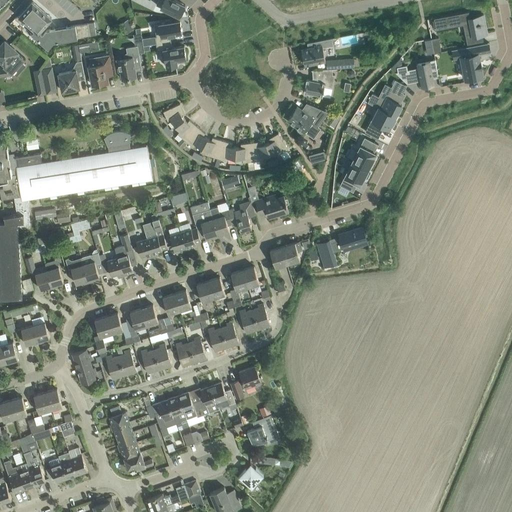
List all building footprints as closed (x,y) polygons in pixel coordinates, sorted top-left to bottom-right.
[(158,0),(156,5),(180,16),(185,5),(183,4),(180,3),(175,0),(158,0)] [(14,18),(20,24),(24,20),(35,30),(32,34),(48,48),(54,42),(96,35),(94,22),(46,30),(42,34),(39,32),(52,18),(33,1),(19,16),(14,18)] [(469,11),(434,18),(436,30),(463,25),(467,44),(483,41),(482,35),(481,29),(486,28),(484,14),(470,17),(469,11)] [(180,20),(155,24),(156,36),(155,36),(156,43),(171,41),(170,35),(182,32),(182,30),(181,27),(180,20)] [(325,61),(325,57),(326,55),(325,51),(323,49),(323,47),(333,45),(332,38),(307,43),(308,48),(301,49),(305,65),(325,61)] [(25,58),(5,40),(0,45),(0,58),(5,64),(3,66),(4,66),(0,66),(0,75),(11,74),(12,72),(17,76),(26,66),(21,62),(25,58)] [(171,41),(156,43),(157,51),(161,50),(163,62),(166,61),(167,66),(178,64),(177,62),(185,61),(184,58),(186,58),(184,46),(182,46),(179,46),(172,48),(171,41)] [(488,42),(460,48),(460,49),(462,56),(461,56),(461,58),(465,79),(483,75),(481,68),(482,68),(482,67),(480,60),(481,60),(480,59),(480,60),(479,54),(490,52),(488,42)] [(74,56),(81,55),(79,44),(72,45),(74,56)] [(135,67),(141,65),(138,46),(126,48),(127,53),(125,54),(123,56),(123,58),(117,60),(119,71),(120,71),(122,79),(137,76),(135,67)] [(109,82),(107,76),(114,74),(110,54),(89,58),(90,65),(88,65),(92,85),(109,82)] [(338,59),(338,68),(354,67),(354,58),(338,59)] [(398,71),(395,72),(407,83),(410,82),(409,79),(420,77),(422,86),(426,85),(434,84),(433,78),(439,77),(435,59),(425,61),(418,63),(419,68),(407,70),(406,65),(405,65),(397,67),(398,71)] [(80,87),(78,80),(85,79),(82,60),(76,62),(72,70),(59,73),(62,91),(80,87)] [(52,67),(41,69),(43,76),(44,75),(47,93),(57,91),(52,67)] [(311,70),(312,70),(313,77),(312,80),(307,79),(306,78),(304,92),(308,92),(308,94),(309,95),(310,96),(312,95),(313,95),(314,93),(322,95),(322,96),(324,87),(332,88),(335,74),(334,74),(334,75),(333,74),(332,69),(337,69),(337,68),(311,70)] [(38,90),(45,88),(44,82),(40,83),(40,81),(36,81),(38,90)] [(372,93),(368,102),(378,107),(396,116),(397,114),(399,115),(402,108),(400,107),(402,105),(400,104),(405,94),(403,93),(392,87),(385,100),(378,96),(372,93)] [(171,119),(175,125),(184,118),(182,115),(185,113),(180,103),(163,111),(169,121),(171,119)] [(304,131),(308,134),(315,124),(318,126),(327,112),(307,103),(302,110),(297,107),(288,120),(298,127),(298,128),(298,131),(301,132),(303,132),(304,131)] [(378,107),(366,131),(378,138),(384,126),(389,129),(391,126),(392,127),(396,119),(395,118),(396,116),(378,107)] [(177,134),(185,140),(197,126),(189,119),(187,122),(184,118),(175,125),(180,131),(177,134)] [(196,144),(202,148),(207,138),(203,136),(205,133),(197,126),(185,140),(193,147),(196,144)] [(0,182),(2,182),(3,188),(0,188),(0,190),(1,199),(14,197),(22,196),(23,200),(28,199),(37,197),(40,197),(50,195),(50,194),(64,192),(64,193),(77,191),(77,190),(91,188),(91,189),(104,187),(104,185),(118,183),(118,185),(132,182),(132,181),(145,179),(146,180),(153,179),(147,146),(140,147),(140,148),(131,150),(130,143),(131,133),(129,132),(128,131),(124,131),(120,130),(117,130),(113,131),(110,133),(106,135),(105,136),(104,137),(108,146),(109,151),(109,153),(99,155),(99,153),(86,155),(86,157),(72,159),(72,158),(58,160),(59,161),(45,163),(45,162),(42,162),(41,154),(41,153),(16,157),(9,158),(9,154),(8,147),(7,146),(3,147),(2,142),(0,142),(0,182)] [(271,141),(266,143),(270,154),(277,151),(279,154),(288,149),(283,141),(278,133),(269,138),(271,141)] [(207,155),(217,158),(222,140),(212,137),(212,140),(207,138),(202,148),(208,151),(207,155)] [(365,137),(352,161),(368,169),(369,168),(371,168),(375,160),(373,159),(376,153),(374,152),(370,150),(374,142),(365,137)] [(228,157),(235,158),(236,147),(232,146),(233,143),(222,140),(217,158),(227,161),(228,157)] [(261,141),(251,142),(253,161),(264,160),(263,156),(270,154),(266,143),(262,144),(261,141)] [(236,147),(235,158),(242,159),(243,162),(253,161),(251,142),(240,144),(241,147),(236,147)] [(310,160),(312,163),(323,159),(322,157),(318,154),(317,153),(309,155),(310,160)] [(352,161),(340,185),(350,190),(354,182),(357,184),(360,185),(363,179),(365,180),(369,172),(367,171),(368,169),(352,161)] [(224,189),(235,186),(234,184),(240,182),(238,175),(222,180),(224,189)] [(266,197),(255,201),(260,215),(268,213),(269,217),(289,211),(283,194),(276,196),(276,194),(266,197)] [(5,222),(0,222),(0,298),(18,298),(18,292),(22,292),(21,281),(21,266),(20,251),(19,236),(18,228),(30,227),(30,221),(28,199),(23,200),(22,196),(14,197),(17,214),(4,217),(5,217),(5,222)] [(197,227),(197,228),(200,238),(206,236),(206,238),(213,235),(214,238),(219,237),(213,218),(210,208),(208,201),(190,206),(193,214),(197,227)] [(234,208),(229,209),(233,223),(238,222),(240,230),(252,227),(249,217),(255,215),(252,203),(251,201),(239,204),(241,209),(235,211),(234,208)] [(218,206),(210,208),(213,218),(219,237),(224,235),(223,232),(230,230),(228,225),(233,223),(229,209),(220,212),(218,206)] [(54,216),(52,208),(35,211),(36,219),(54,216)] [(173,208),(157,212),(158,217),(175,212),(173,208)] [(57,214),(58,222),(70,220),(68,212),(57,214)] [(145,231),(147,238),(153,257),(158,255),(157,252),(162,250),(162,249),(168,248),(162,230),(159,218),(152,219),(153,221),(143,224),(145,231)] [(189,222),(179,226),(181,232),(186,251),(191,249),(190,245),(196,244),(196,243),(201,241),(200,238),(197,228),(197,227),(191,228),(189,222)] [(92,230),(93,234),(110,230),(109,226),(92,230)] [(333,251),(343,248),(368,241),(363,226),(338,234),(339,236),(340,239),(331,242),(330,239),(332,238),(317,243),(324,267),(337,263),(333,251)] [(186,251),(181,232),(170,235),(172,241),(175,250),(180,248),(181,252),(186,251)] [(133,248),(128,233),(120,235),(123,245),(125,251),(126,250),(133,248)] [(153,257),(147,238),(136,241),(141,256),(147,255),(148,258),(153,257)] [(295,242),(282,246),(287,263),(300,259),(298,251),(302,250),(299,241),(295,242)] [(125,251),(123,245),(115,247),(117,257),(123,276),(128,275),(127,271),(133,269),(132,266),(137,264),(133,248),(126,250),(125,251)] [(287,263),(282,246),(270,250),(276,267),(287,263)] [(93,254),(81,257),(83,264),(89,283),(94,281),(93,278),(100,276),(96,264),(101,262),(98,252),(93,254)] [(26,258),(30,273),(37,270),(32,256),(26,258)] [(83,264),(81,257),(72,260),(68,258),(66,259),(70,274),(73,273),(76,283),(83,281),(84,284),(89,283),(83,264)] [(118,277),(123,276),(117,257),(101,262),(104,272),(110,271),(111,276),(117,274),(118,277)] [(45,263),(47,269),(53,288),(58,287),(57,284),(64,282),(57,259),(45,263)] [(254,266),(243,269),(248,286),(260,283),(254,266)] [(53,288),(47,269),(35,273),(40,289),(47,287),(48,290),(53,288)] [(230,290),(233,300),(235,305),(242,303),(237,290),(248,286),(243,269),(231,273),(236,288),(230,290)] [(220,277),(208,280),(214,297),(225,294),(220,277)] [(214,297),(208,280),(197,284),(202,301),(214,297)] [(186,289),(174,293),(179,310),(192,306),(186,289)] [(179,310),(174,293),(163,296),(169,313),(179,310)] [(167,331),(168,330),(166,325),(163,318),(158,319),(153,304),(142,308),(147,325),(158,322),(161,332),(167,331)] [(258,307),(252,309),(258,329),(270,325),(264,304),(258,306),(258,307)] [(136,329),(147,325),(142,308),(130,311),(136,329)] [(258,329),(252,309),(246,311),(245,309),(240,311),(243,323),(246,333),(258,329)] [(207,311),(200,313),(202,319),(209,317),(207,311)] [(118,312),(106,316),(112,333),(123,329),(118,312)] [(202,319),(200,313),(194,315),(195,321),(200,320),(202,319)] [(7,325),(14,323),(12,316),(5,318),(7,325)] [(112,333),(106,316),(95,319),(100,334),(94,336),(99,353),(107,350),(102,336),(112,333)] [(33,325),(38,344),(44,342),(43,339),(50,337),(45,321),(33,325)] [(227,326),(221,328),(227,347),(239,343),(232,321),(227,323),(227,326)] [(38,344),(33,325),(21,328),(26,344),(33,342),(34,345),(38,344)] [(227,347),(221,328),(215,330),(214,327),(208,329),(215,351),(227,347)] [(195,340),(189,343),(195,362),(207,358),(200,336),(194,338),(195,340)] [(13,341),(2,345),(6,362),(7,364),(19,361),(13,341)] [(195,362),(189,343),(182,345),(181,342),(176,344),(183,366),(195,362)] [(160,348),(154,350),(160,369),(172,365),(165,343),(159,345),(160,348)] [(72,354),(75,361),(91,356),(90,353),(88,353),(86,349),(72,354)] [(125,354),(119,355),(125,375),(137,371),(130,349),(124,351),(125,354)] [(160,369),(154,350),(147,352),(147,349),(141,351),(148,373),(160,369)] [(125,375),(119,355),(112,357),(111,355),(106,357),(113,379),(125,375)] [(75,361),(77,369),(91,364),(90,361),(92,360),(91,356),(75,361)] [(77,369),(79,376),(96,371),(95,367),(92,368),(91,364),(77,369)] [(262,379),(261,377),(259,377),(258,375),(255,365),(239,371),(243,381),(239,383),(239,380),(231,383),(234,392),(237,399),(245,396),(242,388),(245,387),(245,388),(255,385),(256,386),(260,385),(260,383),(261,383),(261,381),(262,379)] [(96,371),(79,376),(82,384),(96,379),(95,375),(97,374),(96,371)] [(222,382),(211,385),(217,402),(227,399),(229,405),(235,402),(231,389),(225,391),(222,382)] [(204,399),(198,401),(203,415),(220,409),(217,402),(211,385),(201,389),(204,399)] [(57,388),(46,392),(51,409),(62,405),(57,388)] [(189,391),(178,395),(187,419),(197,415),(197,417),(203,415),(198,401),(193,403),(189,391)] [(51,409),(46,392),(34,395),(39,412),(51,409)] [(178,395),(168,399),(177,423),(187,419),(178,395)] [(22,397),(11,400),(16,417),(27,414),(22,397)] [(154,410),(156,416),(161,429),(163,435),(169,433),(167,427),(177,423),(168,399),(152,404),(154,410)] [(16,417),(11,400),(0,402),(0,406),(4,420),(16,417)] [(268,406),(261,409),(263,416),(271,414),(268,406)] [(110,417),(113,427),(129,421),(126,411),(110,417)] [(247,430),(252,442),(256,443),(256,444),(266,440),(268,445),(280,440),(271,414),(253,421),(255,427),(247,430)] [(56,426),(50,428),(51,432),(58,429),(59,431),(62,430),(62,431),(74,427),(71,420),(66,421),(66,422),(60,424),(56,426)] [(113,427),(117,437),(133,431),(129,421),(113,427)] [(43,422),(36,424),(38,430),(45,428),(43,422)] [(74,427),(62,431),(64,436),(66,435),(76,432),(75,432),(74,427)] [(191,432),(195,442),(209,437),(206,430),(201,432),(197,430),(191,432)] [(42,431),(34,433),(35,438),(36,439),(44,437),(42,431)] [(117,437),(121,447),(137,442),(133,431),(117,437)] [(187,445),(195,442),(191,432),(184,435),(187,445)] [(24,436),(19,438),(21,443),(28,462),(36,485),(46,481),(40,465),(33,457),(31,450),(29,451),(24,436)] [(182,437),(166,444),(169,452),(185,445),(182,437)] [(121,447),(124,458),(140,452),(137,442),(121,447)] [(79,447),(75,448),(77,456),(71,458),(77,475),(78,475),(77,473),(80,472),(81,474),(88,471),(79,447)] [(61,461),(60,462),(66,477),(67,479),(68,478),(67,477),(70,476),(71,477),(77,475),(71,458),(68,452),(58,455),(59,457),(61,461)] [(140,452),(124,458),(128,468),(144,462),(140,452)] [(59,457),(49,461),(57,482),(64,480),(63,478),(66,477),(60,462),(61,461),(59,457)] [(17,466),(19,472),(25,488),(36,485),(28,462),(17,466)] [(238,476),(252,488),(264,475),(251,463),(251,468),(246,468),(238,476)] [(19,472),(9,476),(15,492),(25,488),(19,472)] [(0,499),(1,502),(12,498),(3,476),(0,477),(0,499)] [(196,480),(190,482),(195,495),(201,493),(196,480)] [(190,482),(184,484),(189,497),(195,495),(190,482)] [(210,493),(218,511),(223,511),(231,509),(232,511),(242,507),(234,489),(227,492),(224,487),(210,493)] [(150,511),(174,502),(181,500),(179,494),(171,497),(170,494),(163,496),(163,494),(146,499),(150,511)] [(111,511),(114,511),(113,510),(116,509),(113,500),(110,501),(109,498),(110,498),(104,500),(105,502),(93,507),(94,511),(111,511)] [(150,511),(173,511),(176,506),(174,502),(150,511)]
